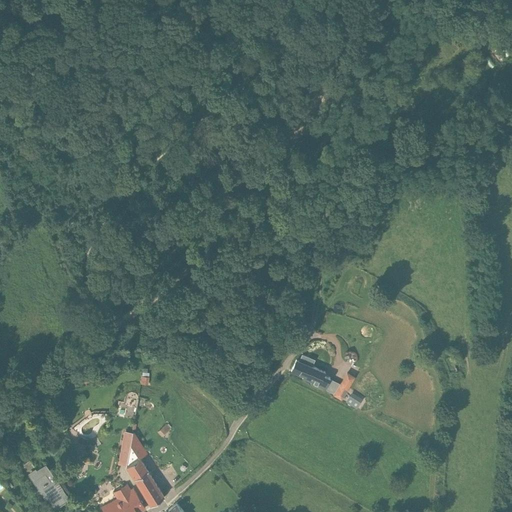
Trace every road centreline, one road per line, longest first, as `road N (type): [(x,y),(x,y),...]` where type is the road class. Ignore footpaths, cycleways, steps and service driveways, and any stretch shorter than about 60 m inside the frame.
road 1 (track): [(0,30),(169,24),(193,28),(207,47),(201,108),(116,203),(84,263),(113,329)]
road 2 (track): [(141,303),(294,184),(351,162)]
road 3 (residential): [(148,511),(226,444),(310,329)]
road 4 (track): [(351,162),(511,121)]
road 5 (track): [(302,180),(418,93)]
road 6 (track): [(113,329),(66,362),(0,386)]
